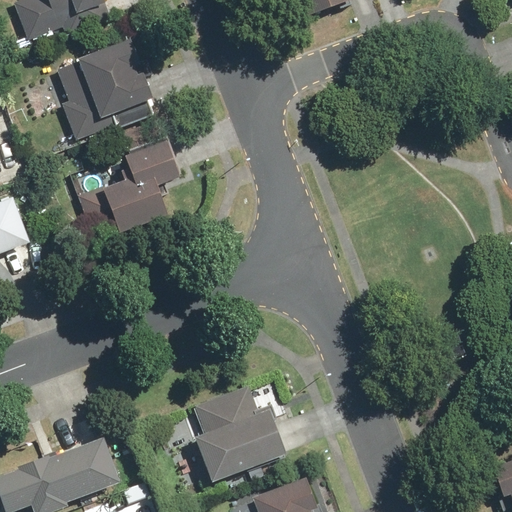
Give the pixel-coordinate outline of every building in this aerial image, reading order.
[(20,0),(14,3),(31,42),(67,27),(71,36),(117,16),(109,0),(20,0)] [(312,0),(322,23),(362,6),(358,0),(312,0)] [(121,124),(124,132),(156,119),(149,103),(166,96),(142,38),(61,71),(73,101),(66,104),(81,140),(121,124)] [(167,184),(189,176),(174,137),(130,155),(138,176),(110,187),(129,236),(180,216),(167,184)] [(0,257),(37,244),(21,199),(0,206),(0,257)] [(265,415),(256,391),(191,414),(216,483),(292,455),(276,411),(265,415)] [(26,471),(1,480),(12,511),(25,511),(39,507),(40,511),(64,511),(76,508),(74,504),(127,484),(111,439),(58,459),(57,457),(26,469),(26,471)] [(511,463),(499,468),(509,497),(511,496),(511,463)] [(322,511),(309,482),(261,504),(264,511),(322,511)]
